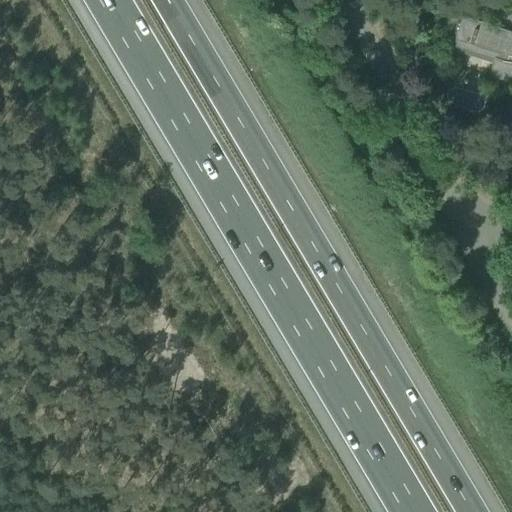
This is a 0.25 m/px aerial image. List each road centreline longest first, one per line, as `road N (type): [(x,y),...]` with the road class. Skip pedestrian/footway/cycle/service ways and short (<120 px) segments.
road 1 (motorway): [(105,0),(409,511)]
road 2 (motorway): [(471,511),(167,0)]
road 3 (residential): [(450,218),(341,0)]
